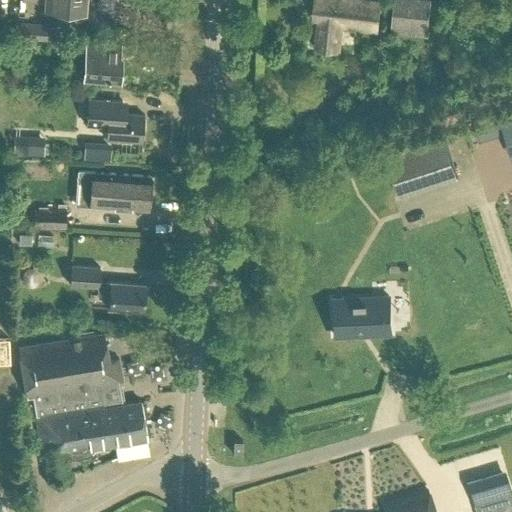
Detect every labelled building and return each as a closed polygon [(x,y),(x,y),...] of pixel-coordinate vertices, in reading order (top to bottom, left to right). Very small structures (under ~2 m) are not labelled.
[(45,0),(45,8),(83,11),(83,0),(45,0)] [(379,28),(381,0),(313,0),(313,15),(318,15),(315,45),(339,48),(341,25),(379,28)] [(429,37),(432,0),(395,0),(392,33),(429,37)] [(50,39),(51,23),(16,20),(14,36),(50,39)] [(119,78),(121,56),(118,56),(119,42),(61,37),(59,52),(86,54),(84,75),(119,78)] [(81,82),(81,90),(121,91),(121,83),(81,82)] [(140,141),(142,112),(120,111),(121,99),(87,97),(85,124),(108,125),(107,138),(140,141)] [(511,154),(511,117),(501,120),(511,154)] [(44,155),(45,136),(28,136),(27,154),(44,155)] [(390,157),(402,196),(460,179),(448,139),(390,157)] [(148,209),(150,177),(77,172),(75,204),(148,209)] [(66,227),(67,208),(34,207),(34,227),(66,227)] [(19,243),(30,243),(31,234),(19,233),(19,243)] [(109,282),(98,281),(99,267),(70,265),(68,284),(97,285),(97,294),(108,294),(108,307),(143,310),(145,283),(109,280),(109,282)] [(25,285),(31,285),(35,282),(36,271),(32,267),(26,267),(22,271),(22,281),(25,285)] [(389,296),(332,298),(334,334),(391,331),(389,296)] [(110,358),(105,332),(21,346),(29,396),(34,395),(48,476),(72,473),(69,457),(86,454),(96,446),(147,438),(141,399),(123,402),(120,381),(123,381),(119,357),(110,358)] [(239,454),(240,439),(231,438),(230,453),(239,454)] [(382,511),(430,511),(425,491),(380,503),(382,511)]
